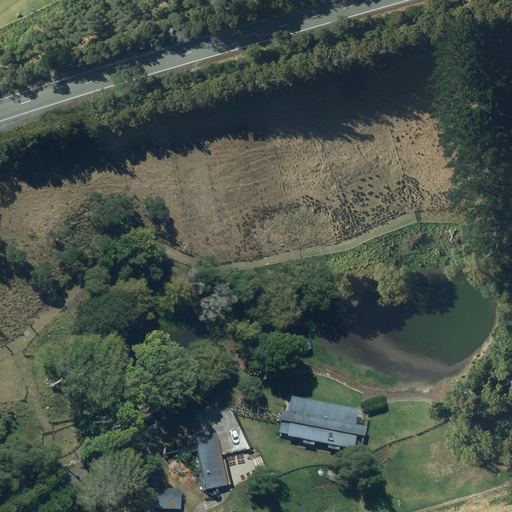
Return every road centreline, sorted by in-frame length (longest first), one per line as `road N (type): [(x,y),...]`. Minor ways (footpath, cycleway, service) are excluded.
road 1 (unclassified): [(0,110),(374,0)]
road 2 (unknown): [(27,511),(162,419)]
